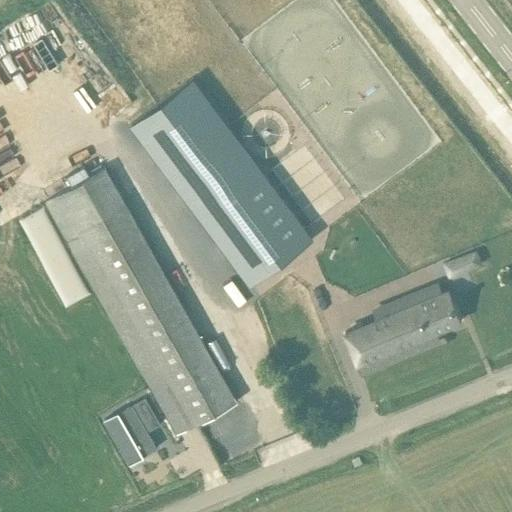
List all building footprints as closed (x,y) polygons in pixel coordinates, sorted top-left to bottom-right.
[(193,76),(131,122),(146,143),(232,257),(251,283),(313,237),(269,178),(193,76)] [(231,404),(237,400),(105,167),(45,200),(178,434),(206,418),(231,404)] [(443,262),(449,277),(483,264),(477,248),(443,262)] [(363,291),(400,280),(395,263),(358,273),(363,291)] [(441,293),(438,285),(414,295),(417,302),(345,332),(361,372),(434,342),(430,333),(461,320),(449,289),(441,293)] [(129,408),(101,424),(126,467),(154,451),(129,408)]
